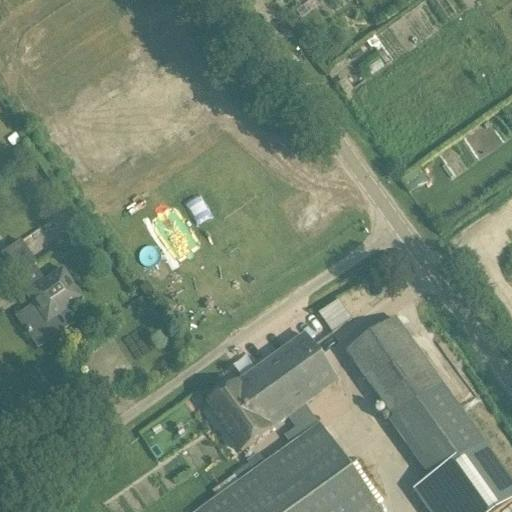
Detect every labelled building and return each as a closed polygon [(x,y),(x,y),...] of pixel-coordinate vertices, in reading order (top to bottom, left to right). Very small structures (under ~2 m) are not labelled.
[(347,79),(339,84),(347,95),(355,89),(347,79)] [(15,135),(7,140),(12,147),(19,142),(19,139),(15,135)] [(46,284),(35,267),(38,265),(23,243),(3,257),(18,279),(21,277),(32,294),(28,297),(36,308),(21,318),(30,332),(28,333),(39,349),(64,332),(62,330),(63,329),(57,320),(61,318),(64,322),(70,318),(71,320),(76,317),(71,310),(85,301),(64,272),(46,284)] [(333,336),(353,323),(339,303),(319,317),(333,336)] [(398,323),(348,356),(434,483),(414,497),(425,511),(495,511),(511,500),(511,488),(484,449),(443,389),(398,323)] [(294,451),(206,511),(378,511),(322,432),(321,432),(305,408),(338,385),(330,374),(313,349),(313,350),(305,338),(238,384),(207,406),(241,454),(272,432),(289,420),(296,430),(285,438),(294,451)]
